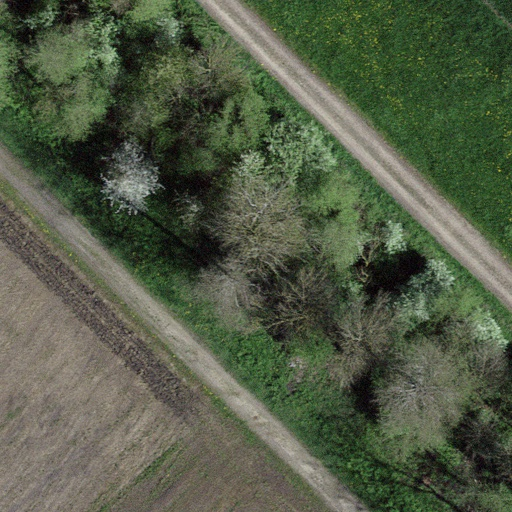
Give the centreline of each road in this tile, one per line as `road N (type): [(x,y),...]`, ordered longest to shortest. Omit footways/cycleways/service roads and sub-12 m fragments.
road 1 (track): [(442,511),(0,77)]
road 2 (track): [(238,0),(511,264)]
